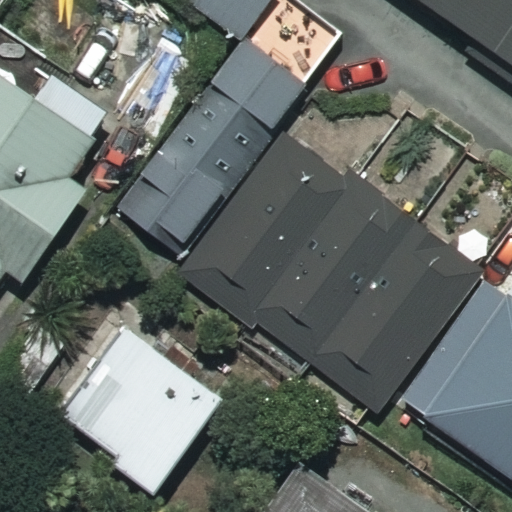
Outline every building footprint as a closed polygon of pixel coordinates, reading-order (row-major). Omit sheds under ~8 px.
[(346,33),(300,0),(274,0),(114,225),(177,270),(346,33)] [(251,0),(179,0),(228,34),(251,0)] [(511,0),(427,0),(511,60),(511,0)] [(37,96),(0,71),(0,273),(8,262),(25,273),(125,122),(52,74),(37,96)] [(475,272),(288,138),(184,283),(370,417),(475,272)] [(511,285),(507,294),(492,283),(409,401),(511,473),(511,285)] [(222,398),(115,313),(46,400),(153,485),(222,398)] [(370,511),(298,461),(261,511),(370,511)]
